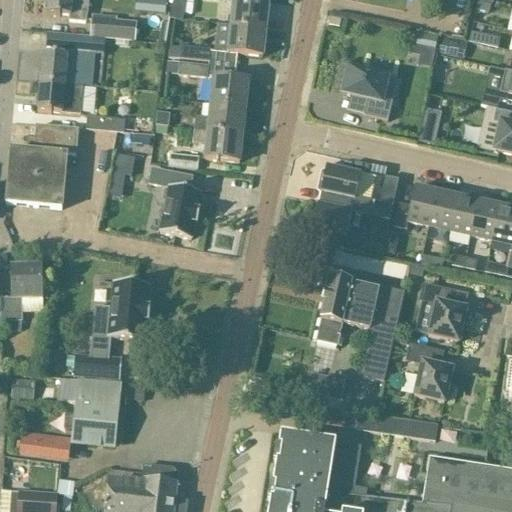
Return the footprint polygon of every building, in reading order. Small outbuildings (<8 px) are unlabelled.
[(71,11),(71,4),(89,5),(91,3),(91,0),(47,0),(46,17),(70,19),(69,25),(85,26),(86,12),(71,11)] [(133,0),(133,12),(164,14),(165,1),(147,0),(133,0)] [(182,20),(184,0),(170,0),(169,18),(182,20)] [(238,0),(233,0),(230,29),(265,32),(268,3),(238,0)] [(491,8),(477,5),(475,13),(489,16),(491,8)] [(91,18),(90,41),(92,42),(135,45),(137,26),(116,25),(117,20),(91,18)] [(236,69),(237,57),(262,60),(265,32),(230,29),(227,56),(209,54),(210,52),(180,49),(180,51),(169,50),(168,61),(180,62),(180,64),(236,69)] [(483,40),(470,37),(469,41),(468,45),(482,48),(483,40)] [(440,39),(436,54),(460,59),(463,45),(440,39)] [(64,88),(66,68),(90,70),(92,42),(90,41),(66,40),(64,59),(42,57),(40,86),(64,88)] [(406,62),(429,67),(434,46),(411,40),(406,62)] [(213,82),(210,106),(245,109),(248,84),(234,82),(236,69),(180,64),(178,79),(213,82)] [(340,95),(339,98),(366,104),(363,119),(387,124),(397,83),(345,71),(340,95)] [(511,100),(511,77),(511,78),(511,75),(504,73),(499,96),(507,98),(507,99),(511,100)] [(83,89),(64,88),(40,86),(37,115),(81,119),(83,89)] [(210,106),(209,121),(195,120),(194,133),(242,138),(245,109),(210,106)] [(501,126),(495,154),(511,157),(511,117),(496,113),(493,124),(501,126)] [(87,120),(85,133),(109,135),(110,123),(87,120)] [(62,213),(67,159),(76,159),(78,133),(35,129),(33,155),(10,153),(5,208),(62,213)] [(192,146),(206,148),(204,162),(239,166),(242,138),(194,133),(192,146)] [(111,156),(106,199),(123,201),(128,158),(111,156)] [(197,174),(198,162),(169,158),(168,171),(197,174)] [(392,208),(375,205),(355,200),(360,177),(326,169),(320,195),(321,195),(318,207),(318,206),(317,208),(352,215),(372,220),(389,224),(392,208)] [(192,243),(201,197),(188,194),(191,181),(152,173),(149,186),(168,190),(158,236),(192,243)] [(407,226),(429,231),(436,196),(414,191),(410,210),(398,207),(393,231),(405,233),(407,226)] [(429,231),(450,235),(457,201),(436,196),(429,231)] [(450,235),(471,240),(479,206),(457,201),(450,235)] [(471,240),(492,245),(500,210),(479,206),(471,240)] [(347,238),(352,215),(317,208),(312,233),(313,233),(310,245),(363,257),(367,242),(347,238)] [(492,245),(511,250),(511,247),(511,213),(500,210),(492,245)] [(443,262),(422,258),(420,268),(441,273),(443,262)] [(451,268),(463,270),(465,261),(453,258),(451,268)] [(477,263),(465,261),(463,270),(475,273),(477,263)] [(506,279),(507,271),(507,269),(486,265),(484,275),(506,279)] [(22,324),(22,302),(41,302),(41,270),(10,271),(11,301),(1,301),(1,324),(22,324)] [(341,326),(369,332),(358,379),(383,385),(404,295),(379,289),(377,294),(350,288),(350,287),(329,282),(320,323),(315,344),(337,349),(341,326)] [(74,379),(119,383),(121,362),(107,361),(109,341),(143,345),(145,324),(148,324),(149,311),(147,311),(149,289),(112,285),(109,310),(94,308),(89,358),(75,357),(74,379)] [(465,333),(461,330),(465,313),(445,308),(449,294),(423,288),(420,304),(435,307),(428,339),(457,346),(458,342),(463,341),(465,333)] [(450,394),(447,391),(451,373),(432,368),(435,354),(410,348),(406,364),(421,367),(414,399),(443,406),(444,403),(449,402),(450,394)] [(511,360),(506,360),(496,435),(511,436),(511,360)] [(11,399),(31,400),(32,384),(12,383),(11,399)] [(67,405),(77,406),(73,445),(113,448),(119,387),(70,383),(67,405)] [(437,429),(358,417),(355,433),(435,445),(437,429)] [(23,436),(20,457),(69,463),(71,442),(23,436)] [(511,511),(511,472),(429,460),(422,506),(365,500),(366,492),(354,490),(360,449),(280,437),(278,450),(281,450),(279,464),(276,464),(272,488),(275,488),(272,502),(269,502),(267,511),(511,511)] [(142,476),(141,484),(109,481),(106,507),(95,506),(94,511),(173,511),(176,488),(177,477),(173,472),(143,468),(142,476)] [(0,503),(0,511),(55,511),(56,498),(1,494),(0,503)]
